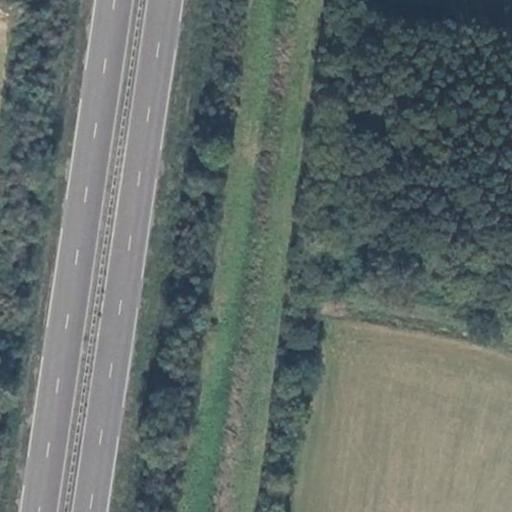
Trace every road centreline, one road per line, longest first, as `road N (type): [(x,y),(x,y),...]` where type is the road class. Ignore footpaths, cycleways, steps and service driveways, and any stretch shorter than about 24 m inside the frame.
road 1 (trunk): [(112,0),(35,511)]
road 2 (trunk): [(87,511),(162,0)]
road 3 (track): [(511,342),(315,293)]
